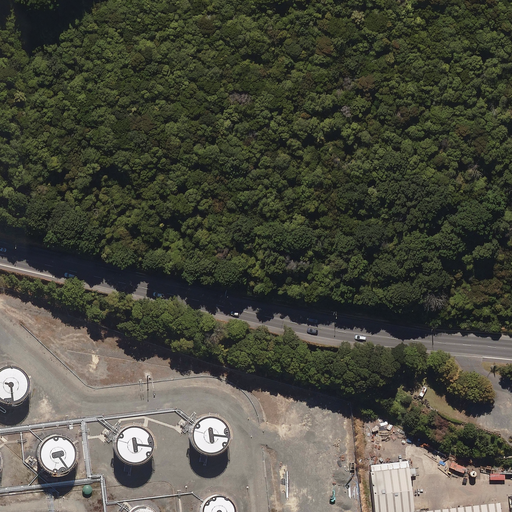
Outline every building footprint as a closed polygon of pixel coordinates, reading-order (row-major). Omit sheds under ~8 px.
[(30,386),(29,380),(27,374),(23,370),(18,367),(12,366),(6,367),(1,369),(0,369),(0,399),(2,401),(8,403),(14,403),(20,401),(26,397),(29,391),(30,386)] [(231,437),(230,431),(228,425),(224,421),(218,418),(212,416),(206,417),(200,420),(196,423),(196,424),(195,424),(195,425),(194,426),(193,429),(191,436),(192,443),(196,449),(201,453),(207,456),(214,456),(221,453),(226,449),(230,443),(231,437)] [(153,452),(155,446),(154,439),(150,433),(145,428),(138,426),(132,426),(125,428),(120,432),(119,434),(118,435),(116,438),(115,444),(115,451),(118,456),(122,461),(128,464),(134,465),(140,464),(146,462),(150,458),(153,452)] [(76,461),(77,455),(76,448),(73,443),(68,439),(62,436),(55,436),(49,438),(44,442),(40,448),(39,454),(40,460),(42,465),(44,467),(46,469),(51,472),(57,473),(63,473),(68,470),(73,466),(76,461)] [(374,511),(501,511),(501,502),(415,511),(410,468),(370,472),(374,511)] [(90,494),(92,492),(92,490),(92,489),(92,488),(91,486),(88,485),(86,485),(84,486),(83,489),(83,490),(83,492),(85,494),(87,494),(90,494)] [(237,511),(236,507),(233,501),(228,497),(223,495),(216,495),(211,497),(206,501),(205,503),(202,506),(201,511),(237,511)]
